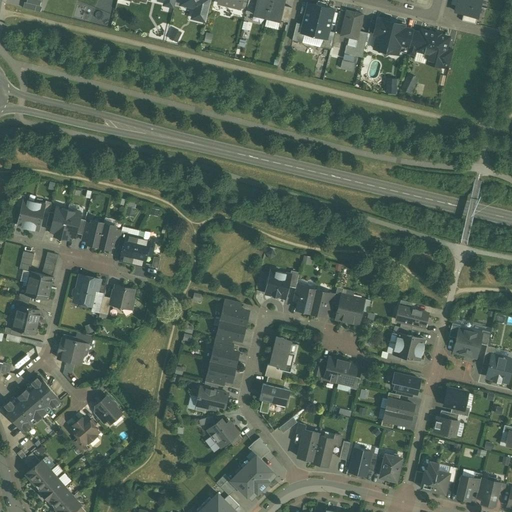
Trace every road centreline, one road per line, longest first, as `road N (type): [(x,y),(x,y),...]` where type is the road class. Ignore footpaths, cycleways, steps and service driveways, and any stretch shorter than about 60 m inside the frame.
road 1 (secondary): [(0,94),(511,220)]
road 2 (track): [(479,168),(330,146),(13,62)]
road 3 (residential): [(432,374),(354,352),(333,334),(279,318),(261,326),(243,405),(301,487)]
road 4 (residential): [(432,374),(402,504)]
road 5 (residential): [(462,249),(432,374)]
